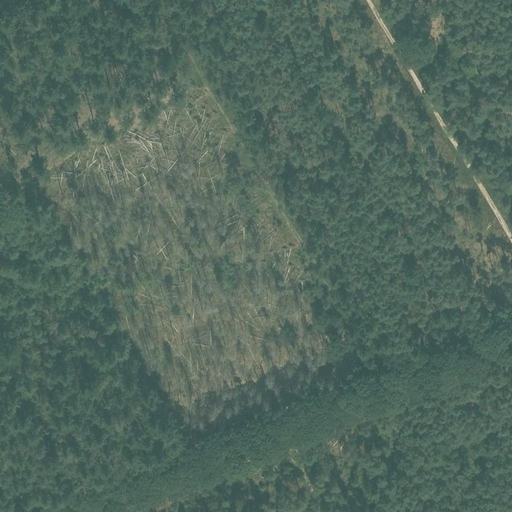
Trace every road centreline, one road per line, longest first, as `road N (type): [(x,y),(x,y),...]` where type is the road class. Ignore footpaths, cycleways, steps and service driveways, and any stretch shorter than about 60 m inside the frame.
road 1 (track): [(370,0),(511,238)]
road 2 (track): [(285,420),(50,511)]
road 3 (track): [(511,330),(379,381)]
